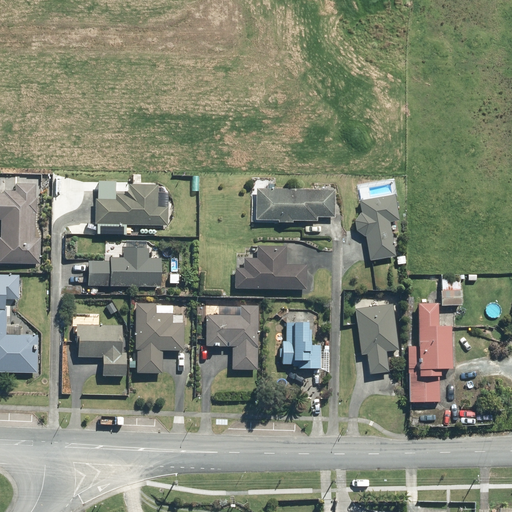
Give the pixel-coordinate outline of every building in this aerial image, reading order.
[(0,221),(1,221),(1,239),(0,238),(0,264),(39,265),(40,239),(34,239),(35,214),(36,214),(36,199),(35,199),(35,185),(16,185),(15,192),(4,192),(4,195),(0,194),(0,221)] [(157,207),(157,186),(129,186),(129,191),(124,196),(116,196),(116,201),(96,200),(96,225),(166,226),(167,208),(157,207)] [(255,221),(277,221),(277,223),(291,224),(291,221),(316,222),(316,218),(333,218),(333,192),(256,190),(255,221)] [(358,215),(353,221),(355,232),(363,237),(365,237),(369,262),(394,257),(388,223),(398,222),(394,196),(358,202),(360,214),(358,215)] [(234,289),(305,290),(306,266),(285,266),(285,247),(257,247),(256,259),(243,259),(243,269),(235,269),(234,289)] [(87,287),(87,295),(98,295),(98,288),(159,288),(159,260),(147,260),(147,250),(122,250),(122,259),(109,259),(109,263),(87,262),(87,287)] [(404,257),(396,258),(397,265),(405,264),(404,257)] [(458,276),(440,276),(440,293),(439,293),(439,307),(460,307),(459,292),(458,292),(458,276)] [(104,307),(110,316),(116,311),(111,303),(104,307)] [(134,304),(133,351),(136,351),(135,374),(161,375),(161,352),(182,352),(182,325),(181,324),(181,317),(171,317),(171,307),(154,307),(154,304),(134,304)] [(417,348),(407,348),(407,375),(410,375),(410,403),(439,403),(438,370),(451,370),(450,328),(437,328),(437,304),(416,304),(417,348)] [(391,305),(354,310),(360,356),(366,355),(368,376),(387,373),(385,353),(397,351),(391,305)] [(230,348),(229,370),(255,371),(256,307),(238,307),(238,317),(204,316),(203,347),(224,348),(224,344),(226,344),(226,348),(230,348)] [(37,337),(5,336),(6,309),(0,308),(0,373),(36,374),(37,337)] [(307,323),(285,323),(285,342),(282,342),(282,349),(279,349),(279,357),(282,357),(282,365),(292,365),(292,367),(297,367),(297,369),(319,369),(319,346),(311,346),(310,346),(310,343),(311,331),(309,331),(307,331),(307,323)] [(78,349),(78,358),(101,358),(101,377),(125,377),(125,355),(120,355),(120,326),(75,326),(75,349),(78,349)]
